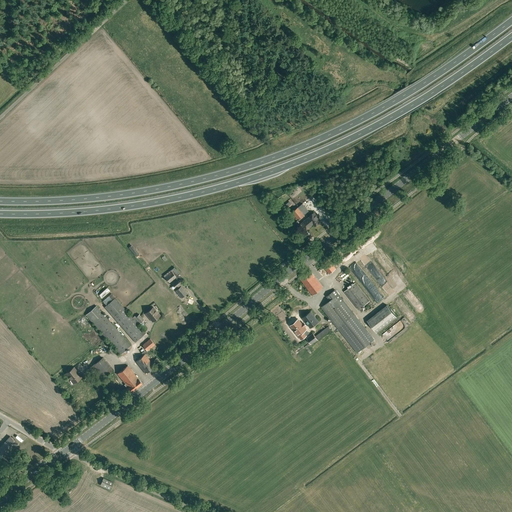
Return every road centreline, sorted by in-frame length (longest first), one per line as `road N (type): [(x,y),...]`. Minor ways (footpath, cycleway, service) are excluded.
road 1 (tertiary): [(63,452),(511,95)]
road 2 (trunk): [(511,20),(411,91),(267,159),(142,191),(0,200)]
road 3 (trunk): [(0,213),(149,203),(302,161),(423,98),(511,36)]
road 4 (unclassified): [(0,117),(125,0)]
road 5 (track): [(492,0),(432,35),(400,30),(361,0)]
road 6 (unclassified): [(198,511),(63,452)]
